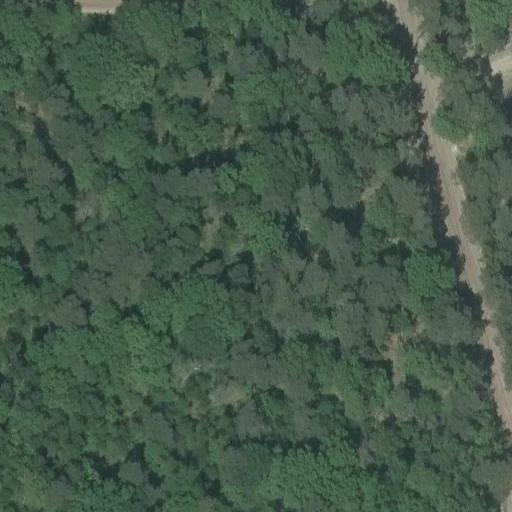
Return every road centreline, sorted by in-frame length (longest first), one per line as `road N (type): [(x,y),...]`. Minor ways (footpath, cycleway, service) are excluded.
road 1 (track): [(511,455),(449,242),(394,0)]
road 2 (track): [(0,11),(146,0)]
